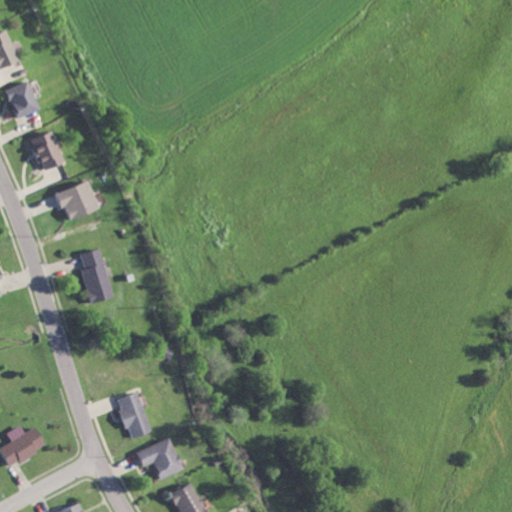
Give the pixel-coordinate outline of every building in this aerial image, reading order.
[(8,40),(1,43),(0,39),(0,63),(15,57),(8,40)] [(0,87),(0,96),(8,117),(29,109),(18,80),(0,87)] [(23,137),(32,169),(53,163),(45,131),(23,137)] [(89,208),(77,179),(47,192),(59,221),(89,208)] [(92,248),(71,253),(82,302),(103,297),(92,248)] [(125,438),(144,432),(131,391),(110,398),(114,410),(110,410),(116,428),(121,427),(125,438)] [(19,432),(15,425),(0,432),(5,441),(0,444),(0,463),(2,467),(31,452),(29,449),(37,445),(28,427),(19,432)] [(128,452),(135,467),(144,463),(151,479),(174,469),(160,437),(128,452)] [(169,511),(195,511),(183,483),(161,492),(169,511)] [(49,511),(74,511),(70,503),(49,511)]
